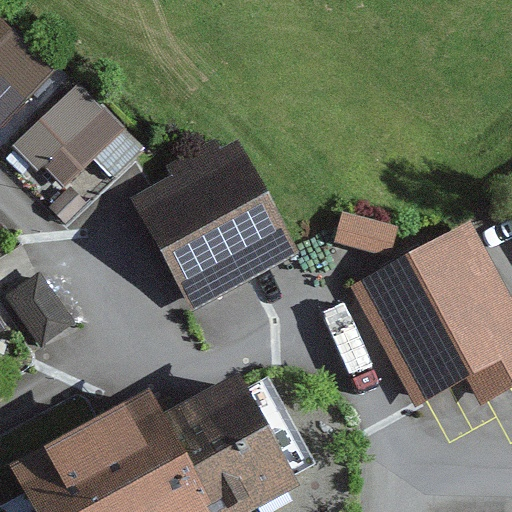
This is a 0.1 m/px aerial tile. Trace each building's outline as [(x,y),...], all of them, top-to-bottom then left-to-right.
[(53,74),(0,21),(0,74),(27,101),(53,74)] [(145,148),(80,81),(13,147),(39,174),(44,168),(67,191),(95,164),(111,180),(145,148)] [(302,253),(243,142),(134,199),(193,311),(302,253)] [(88,203),(73,188),(51,210),(66,225),(88,203)] [(400,228),(343,211),(334,242),(392,259),(400,228)] [(511,385),(511,295),(475,223),(354,285),(418,410),(433,402),(471,382),(481,401),(511,385)] [(42,274),(7,297),(42,350),(77,327),(42,274)] [(0,313),(0,339),(11,334),(0,313)] [(260,511),(305,488),(241,373),(164,416),(151,394),(16,468),(40,511),(260,511)]
